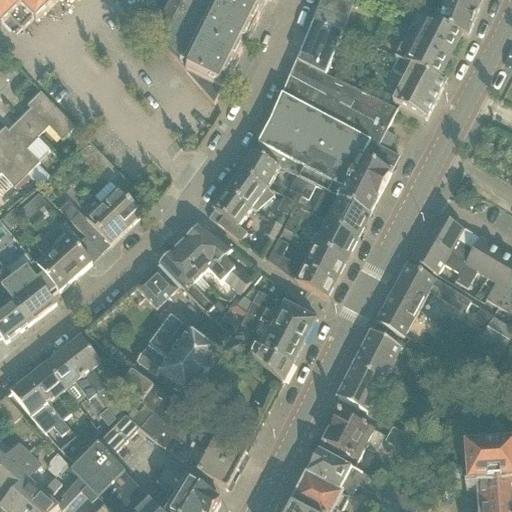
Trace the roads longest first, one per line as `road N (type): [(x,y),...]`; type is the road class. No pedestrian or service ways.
road 1 (tertiary): [(257,511),(511,10)]
road 2 (residential): [(0,370),(107,290),(185,206),(274,59),(298,0)]
